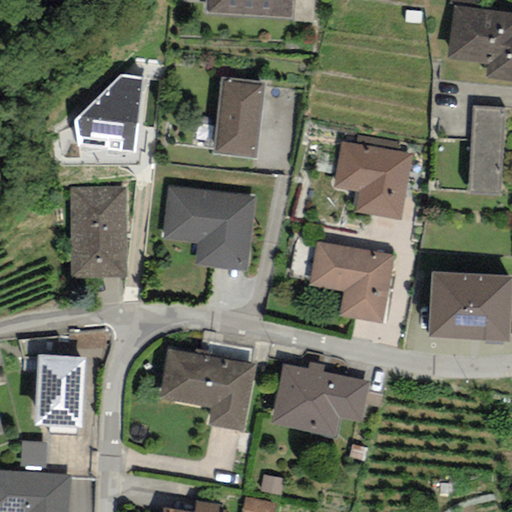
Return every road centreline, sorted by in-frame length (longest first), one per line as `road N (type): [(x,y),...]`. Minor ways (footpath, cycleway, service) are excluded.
road 1 (residential): [(127,316),(209,320),(403,362),(511,367)]
road 2 (residential): [(127,316),(113,370),(104,511)]
road 3 (residential): [(0,332),(127,316)]
